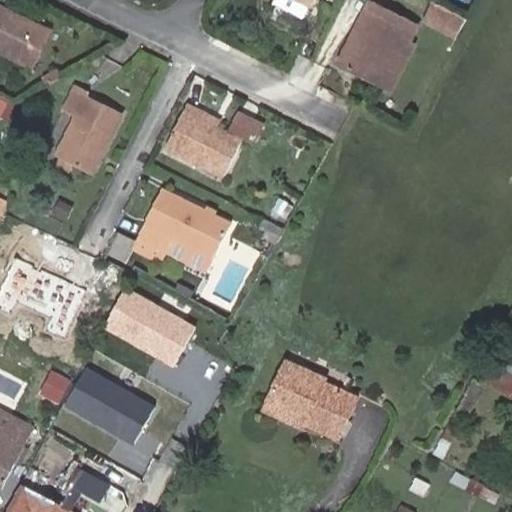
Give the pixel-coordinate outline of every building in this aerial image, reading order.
[(300,14),(305,1),(303,0),(269,0),(270,0),(300,14)] [(330,77),(369,96),(393,46),(401,50),(409,33),(355,7),(347,23),(355,28),(330,77)] [(0,59),(12,65),(30,28),(9,19),(10,15),(0,9),(0,59)] [(466,27),(432,10),(423,28),(455,45),(466,27)] [(322,73),(330,77),(355,28),(347,23),(322,73)] [(30,28),(12,65),(26,72),(42,35),(30,28)] [(393,46),(369,96),(384,103),(409,54),(401,50),(393,46)] [(69,71),(63,82),(77,88),(82,77),(69,71)] [(77,88),(63,82),(51,108),(65,115),(46,153),(82,172),(114,105),(77,88)] [(0,97),(0,114),(8,119),(15,106),(0,97)] [(228,127),(232,120),(199,103),(183,137),(251,169),(264,144),(228,127)] [(267,138),(232,120),(228,127),(264,144),(267,138)] [(152,227),(169,192),(161,188),(143,222),(152,227)] [(227,221),(169,192),(152,227),(143,222),(141,221),(134,234),(165,249),(171,237),(210,256),(227,221)] [(210,256),(171,237),(165,249),(204,269),(210,256)] [(83,291),(10,257),(0,279),(0,307),(6,310),(12,300),(48,317),(42,329),(60,340),(83,291)] [(192,327),(121,287),(99,326),(170,365),(192,327)] [(511,375),(486,362),(476,382),(507,398),(509,394),(511,388),(511,375)] [(299,423),(333,440),(350,403),(318,386),(320,383),(281,364),(265,400),(302,418),(299,423)] [(151,405),(83,367),(61,406),(129,444),(151,405)] [(67,378),(47,369),(35,393),(55,403),(67,378)] [(455,411),(463,415),(477,387),(471,383),(455,411)] [(296,429),(299,423),(302,418),(265,400),(259,412),(296,429)] [(442,456),(463,415),(455,411),(432,452),(442,456)] [(0,485),(30,429),(0,413),(0,485)] [(102,501),(113,485),(89,469),(78,485),(102,501)] [(149,511),(162,489),(141,478),(129,500),(149,511)] [(420,503),(427,489),(415,483),(408,497),(420,503)] [(499,501),(483,493),(484,491),(472,483),(465,496),(495,511),(499,501)] [(68,511),(17,484),(1,511),(68,511)]
